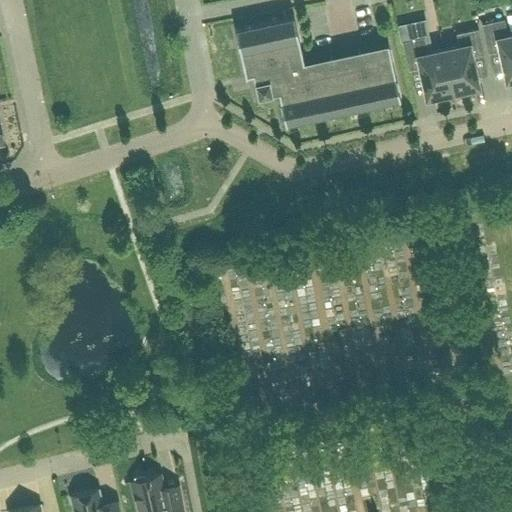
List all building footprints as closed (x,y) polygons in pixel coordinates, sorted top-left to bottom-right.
[(252,72),(257,95),(278,91),(285,122),(286,122),(286,121),(398,97),(399,97),(389,50),(305,69),(293,14),(291,14),(291,15),(236,27),(236,26),(234,27),(245,75),(246,74),(252,72)] [(499,48),(506,78),(510,77),(511,80),(511,79),(511,33),(507,34),(503,18),(481,22),(487,51),(499,48)] [(403,19),(403,34),(428,35),(429,20),(403,19)] [(442,48),(452,93),(473,88),(472,85),(477,84),(470,55),(482,52),(477,27),(455,32),(458,45),(442,48)] [(431,98),(452,93),(442,48),(427,51),(423,35),(401,40),(407,69),(419,66),(426,96),(430,95),(431,98)] [(163,486),(159,472),(130,479),(137,511),(182,511),(178,484),(163,486)] [(119,511),(117,505),(103,509),(101,502),(98,487),(70,494),(73,511),(119,511)] [(41,511),(39,503),(7,509),(7,511),(41,511)]
